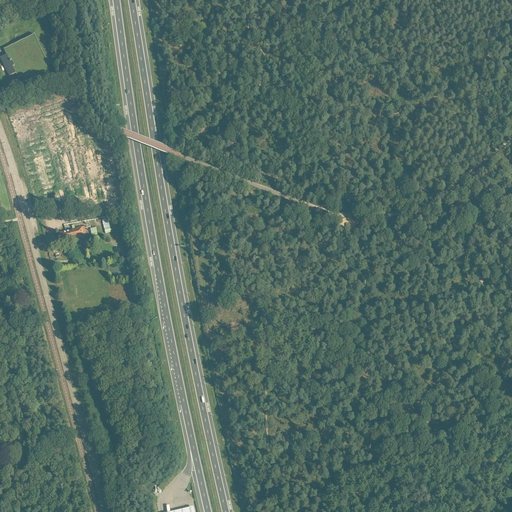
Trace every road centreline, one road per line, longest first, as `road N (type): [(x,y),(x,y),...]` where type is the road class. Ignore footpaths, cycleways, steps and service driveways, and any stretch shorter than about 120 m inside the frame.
road 1 (trunk): [(226,511),(131,0)]
road 2 (trunk): [(115,0),(191,439)]
road 3 (tertiary): [(104,511),(0,128)]
